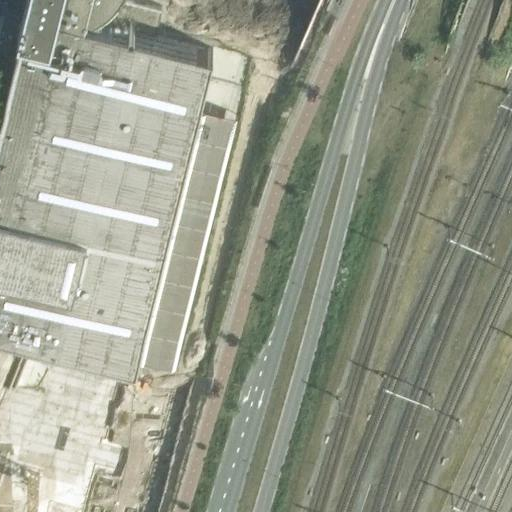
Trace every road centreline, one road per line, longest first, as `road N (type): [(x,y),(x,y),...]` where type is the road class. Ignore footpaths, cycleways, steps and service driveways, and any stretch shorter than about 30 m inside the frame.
road 1 (secondary): [(385,0),(364,48),(228,511)]
road 2 (secondary): [(264,511),(398,0)]
